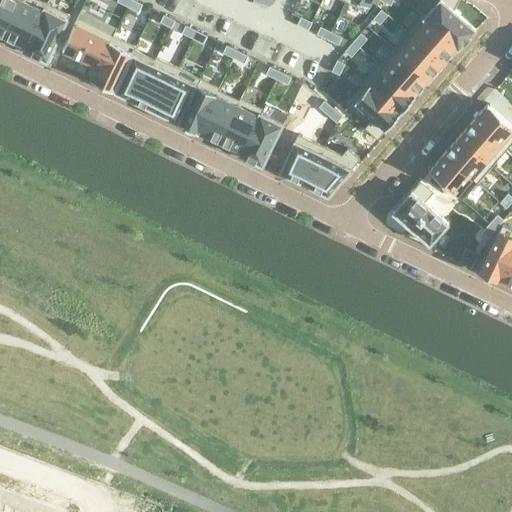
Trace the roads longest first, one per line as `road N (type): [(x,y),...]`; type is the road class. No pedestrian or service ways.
road 1 (residential): [(343,222),(0,57)]
road 2 (residential): [(471,75),(343,222)]
road 3 (residential): [(511,304),(343,222)]
road 4 (residential): [(0,463),(108,504),(105,511)]
